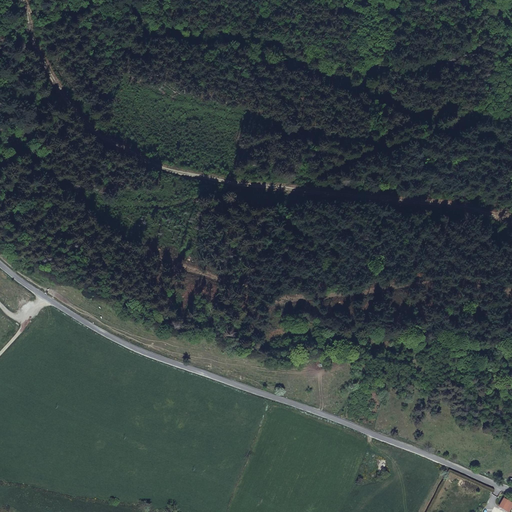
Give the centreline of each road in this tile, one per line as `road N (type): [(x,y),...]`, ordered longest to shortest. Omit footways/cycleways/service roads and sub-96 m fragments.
road 1 (track): [(17,0),(72,108),(142,157),(289,194),(470,206),(511,224)]
road 2 (unclassified): [(46,298),(133,347),(511,490)]
